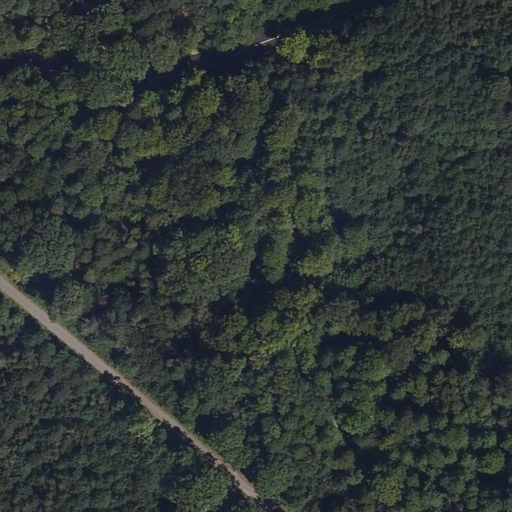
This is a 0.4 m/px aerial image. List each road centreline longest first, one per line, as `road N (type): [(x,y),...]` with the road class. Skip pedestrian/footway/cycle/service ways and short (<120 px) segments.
road 1 (unknown): [(65,0),(133,69),(256,302),(403,511)]
road 2 (tertiary): [(0,48),(158,70),(367,0)]
road 3 (unknown): [(511,153),(319,125),(264,102),(226,0)]
road 4 (track): [(279,511),(0,282)]
road 5 (unknown): [(438,511),(511,378)]
